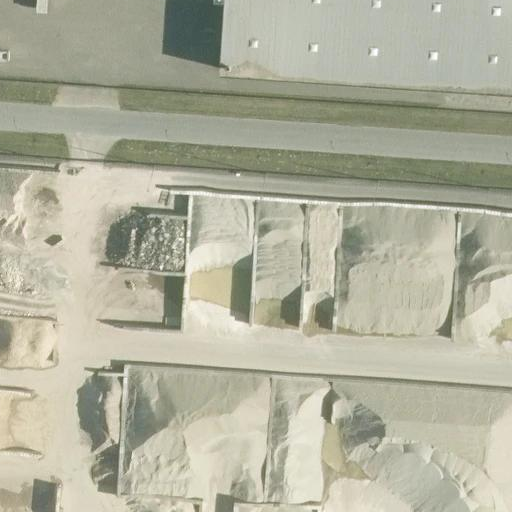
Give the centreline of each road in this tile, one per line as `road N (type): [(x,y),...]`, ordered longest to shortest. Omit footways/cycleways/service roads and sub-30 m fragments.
road 1 (unknown): [(511,363),(240,347),(113,356),(79,341),(72,302),(77,209)]
road 2 (unclassified): [(511,151),(0,117)]
road 3 (unknown): [(511,235),(77,209)]
